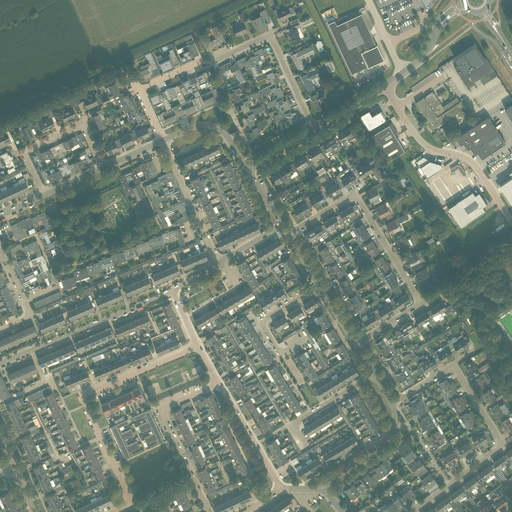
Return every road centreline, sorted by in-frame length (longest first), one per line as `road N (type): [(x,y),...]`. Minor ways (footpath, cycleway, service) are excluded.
road 1 (residential): [(113,511),(128,498),(85,396),(197,346)]
road 2 (residential): [(421,302),(352,197),(287,234)]
road 3 (unclassified): [(511,221),(469,161),(416,137),(383,85)]
road 4 (residential): [(0,363),(172,290)]
road 5 (residential): [(209,511),(163,409),(218,383)]
road 6 (residential): [(314,127),(270,35),(212,62)]
road 7 (residential): [(449,485),(501,445),(453,365)]
road 8 (residential): [(43,195),(25,153),(74,126),(83,127),(103,167)]
road 9 (residential): [(218,262),(162,140)]
road 10 (residential): [(280,488),(218,383)]
